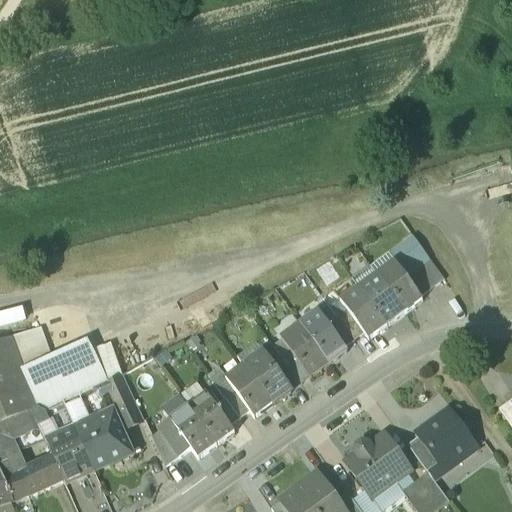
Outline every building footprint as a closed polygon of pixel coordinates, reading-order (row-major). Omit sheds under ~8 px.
[(424,254),(414,261),(404,248),(390,258),(395,264),(407,280),(416,273),(430,263),(424,254)] [(430,263),(416,273),(430,292),(444,282),(430,263)] [(407,280),(395,264),(377,277),(405,316),(423,303),(421,300),(407,280)] [(430,292),(416,273),(407,280),(421,300),(430,292)] [(405,316),(377,277),(359,290),(387,329),(405,316)] [(387,329),(359,290),(341,303),(348,313),(364,335),(369,342),(387,329)] [(348,313),(338,320),(354,343),(364,335),(348,313)] [(328,327),(319,314),(300,327),(329,366),(347,353),(344,350),(328,327)] [(354,343),(338,320),(328,327),(344,350),(354,343)] [(329,366),(300,327),(282,341),(296,360),(310,379),(311,379),(329,366)] [(11,339),(36,409),(46,414),(53,410),(63,405),(102,388),(108,385),(105,380),(119,374),(108,350),(95,356),(88,341),(40,362),(31,333),(11,339)] [(36,410),(36,409),(11,339),(0,342),(0,425),(30,412),(36,410)] [(284,363),(270,344),(259,352),(262,355),(263,355),(274,371),(284,364),(284,363)] [(292,394),(274,371),(263,355),(262,355),(244,368),(245,368),(273,407),(273,408),(292,394)] [(310,379),(296,360),(286,367),(301,387),(310,379)] [(286,367),(284,364),(274,371),(292,394),(301,387),(286,367)] [(273,407),(245,368),(226,381),(250,415),(254,420),(273,407)] [(125,435),(146,424),(124,376),(108,385),(102,388),(114,413),(125,435)] [(225,400),(241,422),(250,415),(226,381),(222,376),(212,383),(225,400)] [(75,431),(114,413),(102,388),(63,405),(75,431)] [(215,407),(207,395),(188,408),(217,447),(235,434),(231,429),(215,407)] [(215,407),(231,429),(241,422),(225,400),(215,407)] [(511,405),(510,403),(499,412),(511,429),(511,405)] [(45,443),(75,431),(63,405),(53,410),(46,414),(36,409),(36,410),(30,412),(37,426),(45,443)] [(217,447),(188,408),(170,421),(192,452),(198,461),(217,447)] [(37,426),(30,412),(0,425),(0,442),(0,443),(37,426)] [(179,461),(192,452),(170,421),(163,412),(151,421),(179,461)] [(477,450),(448,412),(434,422),(436,425),(430,429),(428,427),(416,435),(419,439),(440,468),(453,458),(457,464),(477,450)] [(125,435),(114,413),(75,431),(75,432),(94,473),(135,455),(125,435)] [(94,473),(75,432),(46,445),(53,460),(64,483),(65,487),(93,475),(93,474),(94,473)] [(384,437),(369,448),(362,446),(357,450),(358,456),(346,465),(357,479),(356,486),(360,491),(366,492),(373,501),(410,473),(384,437)] [(440,468),(419,439),(407,447),(428,475),(428,476),(440,468)] [(6,456),(0,458),(0,481),(1,485),(16,478),(6,456)] [(1,485),(10,505),(27,499),(64,483),(53,460),(16,478),(1,485)] [(428,476),(428,475),(403,493),(415,511),(438,511),(449,504),(428,476)] [(319,476),(281,503),(287,511),(345,511),(338,501),(319,476)] [(0,507),(10,505),(1,485),(0,481),(0,507)] [(359,511),(347,494),(338,501),(345,511),(359,511)] [(287,511),(281,503),(271,511),(287,511)]
